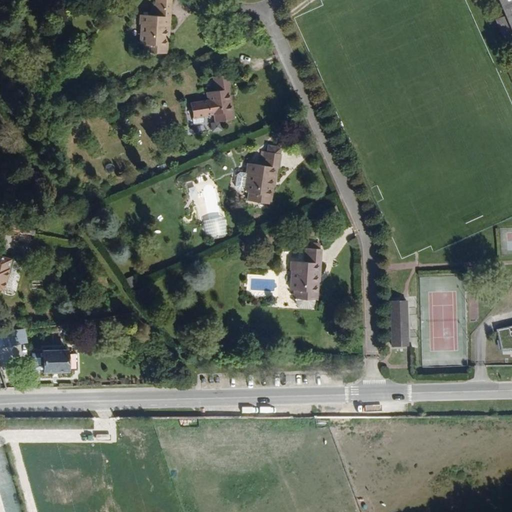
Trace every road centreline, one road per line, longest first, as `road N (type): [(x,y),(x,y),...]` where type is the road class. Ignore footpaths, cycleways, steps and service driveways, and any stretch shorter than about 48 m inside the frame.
road 1 (residential): [(372,393),(365,235),(267,6)]
road 2 (secondary): [(372,393),(0,402)]
road 3 (track): [(0,113),(200,399)]
road 4 (secondary): [(511,390),(372,393)]
